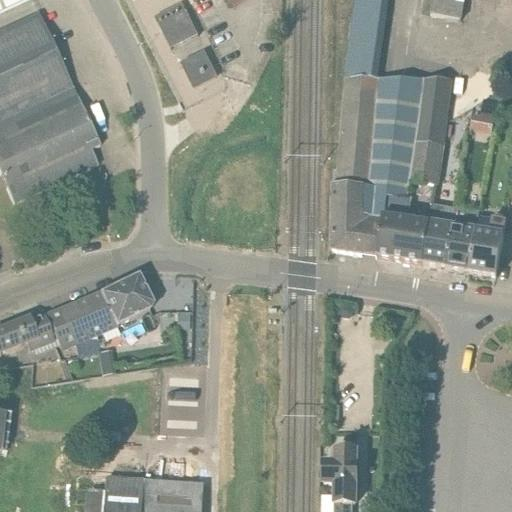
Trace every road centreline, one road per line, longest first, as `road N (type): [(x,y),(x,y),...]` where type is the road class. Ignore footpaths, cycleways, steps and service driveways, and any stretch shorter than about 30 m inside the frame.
road 1 (residential): [(511,311),(156,258)]
road 2 (unclassified): [(156,258),(145,101),(102,0)]
road 3 (residential): [(156,258),(79,271),(0,301)]
